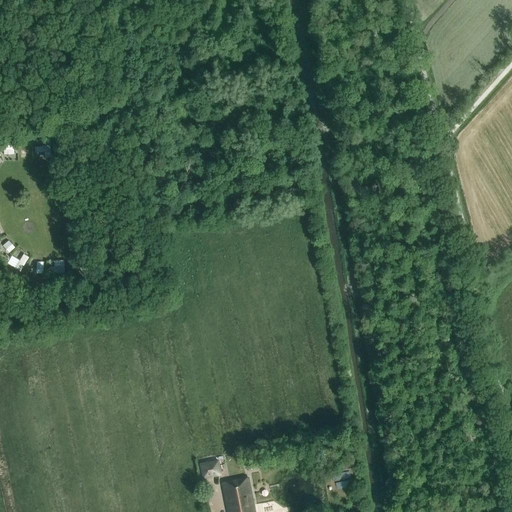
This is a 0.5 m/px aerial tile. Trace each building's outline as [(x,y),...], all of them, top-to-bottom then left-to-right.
[(52,136),(31,138),(33,160),(54,158),(52,136)] [(31,138),(19,140),(18,161),(33,160),(31,138)] [(0,143),(0,152),(3,161),(18,161),(19,140),(0,143)] [(76,163),(55,174),(60,186),(81,177),(76,163)] [(84,184),(75,186),(77,194),(86,192),(87,194),(94,193),(92,181),(84,182),(84,184)] [(80,209),(77,197),(58,201),(61,213),(80,209)] [(80,209),(61,213),(63,222),(82,218),(80,209)] [(82,218),(63,222),(67,239),(86,234),(82,218)] [(0,257),(3,261),(17,246),(6,234),(0,237),(0,257)] [(86,234),(67,239),(70,255),(90,250),(86,234)] [(20,274),(32,255),(17,246),(3,261),(20,274)] [(90,250),(70,255),(64,256),(66,279),(75,278),(95,269),(90,250)] [(46,281),(46,257),(32,255),(20,274),(34,281),(46,281)] [(66,279),(64,256),(46,257),(46,281),(66,279)] [(202,479),(221,475),(217,460),(199,463),(202,479)] [(341,462),(342,470),(351,468),(349,461),(341,462)] [(254,511),(248,478),(222,483),(227,511),(254,511)]
